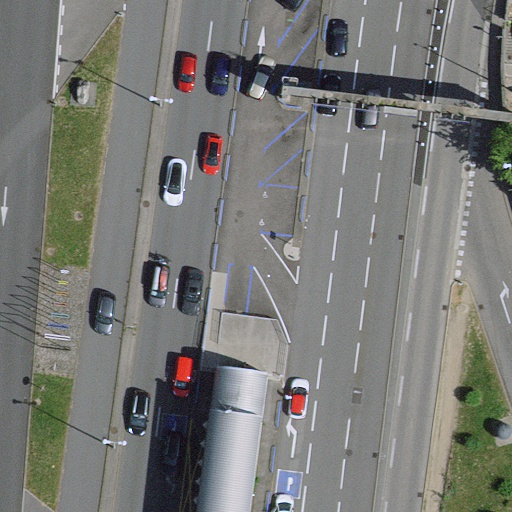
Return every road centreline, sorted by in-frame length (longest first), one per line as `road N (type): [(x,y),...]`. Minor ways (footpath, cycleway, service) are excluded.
road 1 (motorway): [(150,0),(80,511)]
road 2 (motorway): [(214,0),(147,511)]
road 3 (motorway): [(322,511),(385,0)]
